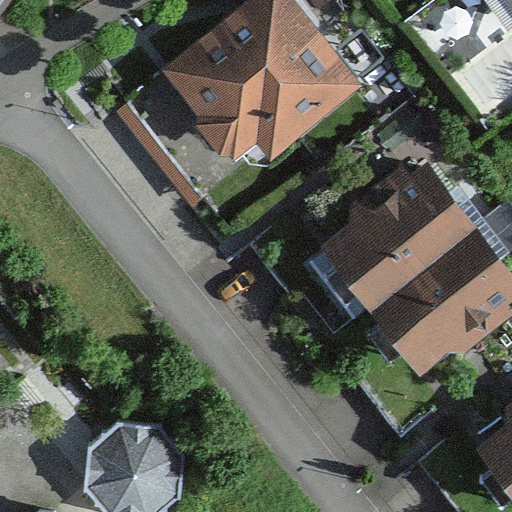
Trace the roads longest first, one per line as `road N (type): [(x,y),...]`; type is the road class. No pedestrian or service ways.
road 1 (residential): [(340,511),(0,78)]
road 2 (residential): [(0,78),(122,0)]
